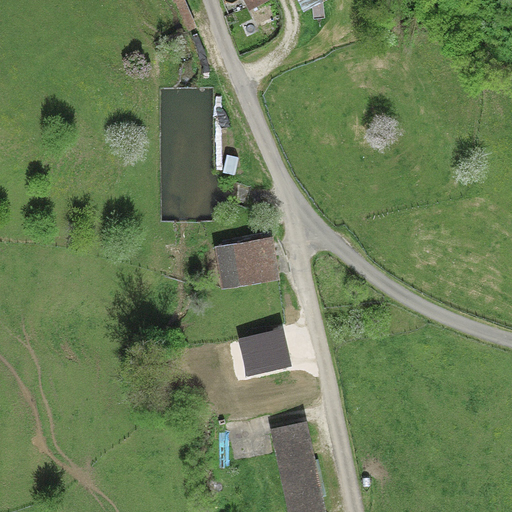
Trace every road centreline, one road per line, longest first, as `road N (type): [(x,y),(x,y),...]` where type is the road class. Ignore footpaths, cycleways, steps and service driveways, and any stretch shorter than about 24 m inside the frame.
road 1 (unclassified): [(354,511),(296,214)]
road 2 (unclassified): [(511,339),(389,286),(296,214)]
road 3 (residential): [(209,0),(268,143)]
